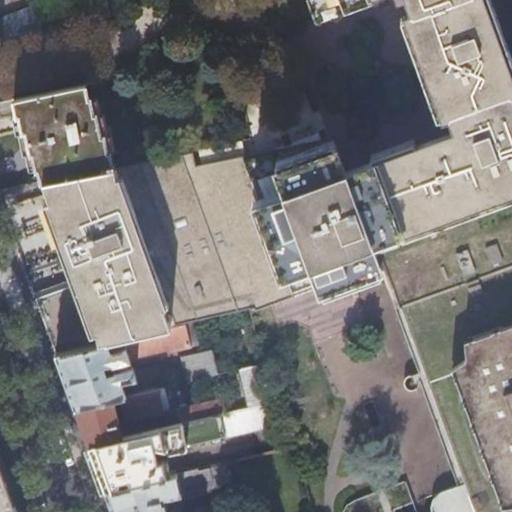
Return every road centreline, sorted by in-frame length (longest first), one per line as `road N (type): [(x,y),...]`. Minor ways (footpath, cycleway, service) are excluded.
road 1 (unknown): [(504,511),(458,381),(511,358)]
road 2 (tertiary): [(61,511),(0,339)]
